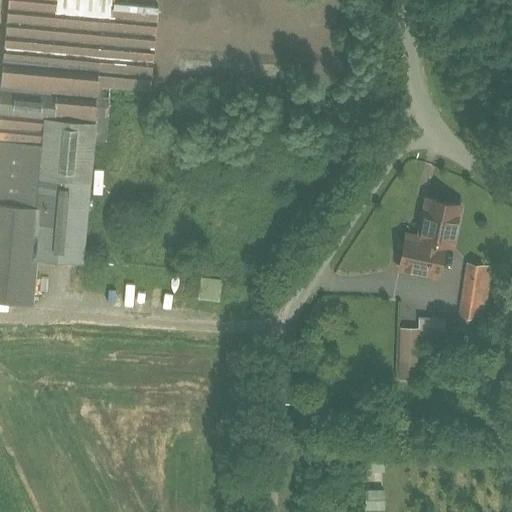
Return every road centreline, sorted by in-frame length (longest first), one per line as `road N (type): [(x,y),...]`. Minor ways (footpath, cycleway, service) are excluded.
road 1 (residential): [(421,122),(359,197),(284,314),(276,511)]
road 2 (residential): [(421,122),(406,0)]
